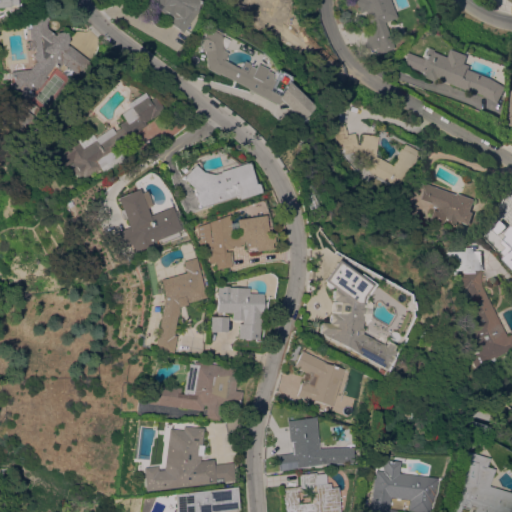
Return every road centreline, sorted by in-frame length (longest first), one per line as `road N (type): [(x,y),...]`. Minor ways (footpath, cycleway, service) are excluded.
road 1 (residential): [(511,22),(466,0),(111,41),(270,174),(283,248),(251,414),(253,511)]
road 2 (residential): [(511,161),(372,78),(340,34),(337,0)]
